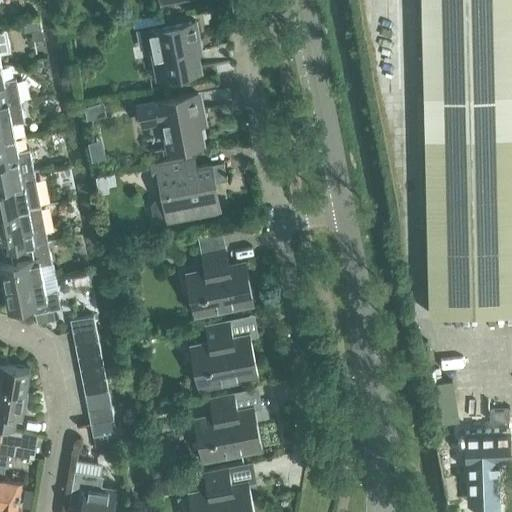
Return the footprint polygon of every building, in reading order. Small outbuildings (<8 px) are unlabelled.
[(511,0),(423,0),(431,313),(511,310),(511,0)] [(31,19),(33,28),(42,26),(40,17),(31,19)] [(195,19),(138,30),(141,46),(151,44),(157,75),(200,67),(197,49),(201,48),(195,19)] [(0,64),(1,65),(0,58),(0,50),(10,48),(6,26),(0,27),(0,64)] [(0,101),(20,98),(16,75),(4,77),(1,65),(0,64),(0,101)] [(197,113),(202,112),(198,91),(139,103),(142,121),(163,117),(168,145),(202,139),(197,113)] [(0,138),(15,135),(12,121),(24,119),(20,98),(0,101),(0,138)] [(104,100),(87,103),(89,115),(106,112),(104,100)] [(0,175),(34,169),(29,145),(18,148),(15,135),(0,138),(0,175)] [(193,167),(190,154),(150,162),(153,176),(158,175),(162,196),(155,198),(151,203),(153,213),(158,217),(166,215),(166,220),(214,211),(208,181),(216,180),(227,178),(223,161),(212,163),(193,167)] [(0,211),(41,204),(38,189),(34,169),(0,175),(0,211)] [(0,234),(7,233),(9,247),(48,239),(44,216),(41,204),(0,211),(0,234)] [(0,259),(0,261),(4,285),(43,277),(40,262),(52,260),(48,239),(9,247),(11,257),(0,259)] [(205,269),(189,273),(197,312),(250,301),(242,262),(229,265),(226,245),(201,250),(205,269)] [(43,277),(4,285),(9,307),(32,302),(34,310),(61,304),(58,287),(46,289),(43,277)] [(71,316),(73,328),(96,323),(94,311),(71,316)] [(194,345),(202,384),(254,374),(246,335),(234,337),(230,318),(205,323),(209,342),(194,345)] [(73,328),(76,341),(99,336),(96,323),(73,328)] [(76,341),(78,353),(101,348),(99,336),(76,341)] [(78,353),(80,365),(104,360),(101,348),(78,353)] [(0,382),(26,387),(30,364),(6,360),(8,352),(0,350),(0,382)] [(104,360),(80,365),(83,378),(106,373),(104,360)] [(83,378),(85,390),(108,386),(106,373),(83,378)] [(26,387),(0,382),(0,419),(14,422),(14,421),(8,421),(10,409),(22,411),(24,402),(26,402),(28,391),(26,390),(26,387)] [(85,390),(88,407),(112,402),(108,386),(85,390)] [(214,414),(198,418),(206,457),(258,446),(250,407),(238,410),(234,390),(210,395),(214,414)] [(88,407),(91,419),(114,415),(112,402),(88,407)] [(114,415),(91,419),(93,432),(107,429),(116,427),(114,415)] [(0,436),(0,508),(16,511),(22,480),(3,477),(5,464),(7,464),(10,445),(17,446),(16,451),(34,454),(38,430),(2,424),(0,436)] [(436,427),(434,427),(439,458),(441,458),(441,456),(439,456),(439,452),(455,450),(454,426),(437,428),(436,427)] [(510,428),(466,430),(467,462),(468,502),(501,501),(499,461),(511,461),(510,428)] [(107,429),(93,432),(96,444),(109,441),(107,429)] [(163,460),(150,463),(153,475),(165,473),(163,460)] [(232,485),(228,465),(204,470),(208,489),(193,492),(196,511),(250,511),(245,482),(232,485)] [(113,511),(117,488),(102,485),(104,473),(75,468),(68,511),(74,511),(113,511)] [(174,476),(159,479),(162,491),(177,488),(174,476)]
